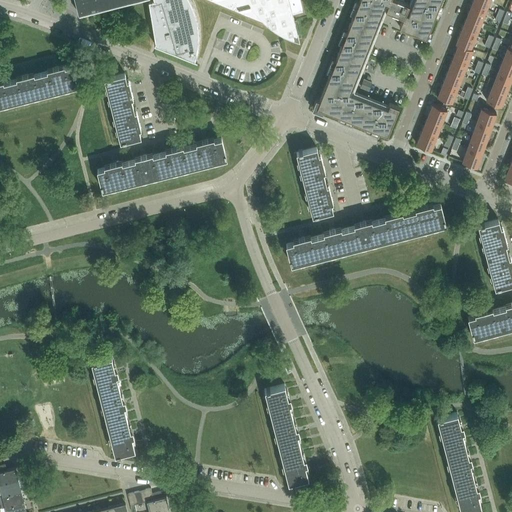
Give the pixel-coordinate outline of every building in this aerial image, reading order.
[(74,0),(78,14),(79,13),(78,13),(128,0),(148,0),(155,40),(154,43),(196,60),(197,59),(194,58),(195,53),(196,48),(197,43),(197,38),(197,33),(197,28),(197,23),(196,19),(195,15),(194,11),(193,7),(191,3),(189,0),(74,0)] [(210,0),(292,34),(287,15),(304,11),(301,0),(210,0)] [(320,98),(317,106),(325,110),(339,115),(352,120),(360,123),(365,126),(378,131),(387,134),(398,106),(389,102),(388,104),(359,93),(353,91),(360,73),(361,70),(371,45),(376,34),(380,23),(383,15),(385,10),(388,11),(400,16),(403,17),(408,4),(405,2),(399,0),(358,0),(353,14),(347,29),(342,43),(336,58),(330,72),(320,98)] [(403,17),(399,26),(405,29),(415,33),(426,37),(426,36),(434,18),(438,5),(440,0),(413,0),(411,5),(409,4),(408,4),(403,17)] [(472,0),(471,3),(486,9),(489,0),(472,0)] [(466,16),(481,22),(486,9),(471,3),(466,16)] [(461,29),(475,35),(481,22),(466,16),(461,29)] [(470,48),(475,35),(461,29),(461,30),(455,43),(458,44),(458,43),(470,48)] [(453,56),(467,62),(473,49),(470,48),(458,43),(458,44),(453,56)] [(507,46),(501,60),(511,64),(511,49),(509,48),(509,47),(507,46)] [(447,69),(462,75),(467,62),(453,56),(447,69)] [(511,64),(501,60),(496,74),(511,79),(511,76),(511,64)] [(75,78),(71,64),(67,65),(64,66),(59,67),(58,65),(57,65),(57,66),(55,67),(53,67),(52,67),(52,69),(47,71),(45,71),(41,72),(46,92),(61,88),(77,84),(76,82),(76,78),(75,78)] [(442,83),(457,88),(462,75),(447,69),(442,83)] [(46,92),(41,72),(36,73),(34,74),(28,75),(27,73),(27,74),(24,75),(22,75),(21,75),(22,77),(16,78),(14,79),(10,80),(15,100),(30,96),(46,92)] [(107,77),(104,77),(108,93),(112,108),(131,103),(130,99),(128,91),(131,91),(130,90),(129,90),(129,88),(128,86),(129,85),(129,84),(127,85),(125,77),(124,72),(110,76),(110,75),(106,76),(107,77)] [(511,79),(496,74),(491,87),(506,93),(511,79)] [(371,82),(363,78),(361,85),(360,86),(368,89),(371,83),(371,82)] [(0,103),(15,100),(10,80),(6,81),(4,82),(0,82),(0,103)] [(442,83),(437,96),(452,102),(457,88),(442,83)] [(491,87),(486,100),(501,106),(506,93),(491,87)] [(112,108),(116,124),(120,140),(122,139),(122,140),(126,139),(139,135),(138,130),(136,122),(138,121),(137,121),(136,116),(137,116),(137,115),(134,116),(132,107),(131,103),(112,108)] [(427,117),(441,123),(447,109),(432,103),(427,117)] [(481,108),(476,121),(491,127),(496,113),(481,108)] [(421,130),(436,136),(441,123),(427,117),(421,130)] [(491,127),(476,121),(471,134),(486,140),(491,127)] [(431,149),(436,136),(421,130),(416,143),(431,149)] [(486,140),(471,134),(467,148),(482,153),(486,140)] [(194,144),(189,145),(194,164),(195,164),(210,160),(226,157),(225,154),(225,150),(224,151),(221,137),(216,138),(214,139),(208,140),(207,138),(207,139),(205,139),(202,140),(202,139),(201,139),(202,142),(196,143),(194,144)] [(158,153),(163,172),(179,168),(194,164),(189,145),(185,146),(183,146),(177,148),(176,146),(176,147),(173,147),(171,148),(171,147),(170,147),(171,150),(165,151),(163,151),(158,153)] [(298,151),(296,151),(300,167),(304,182),(324,177),(323,173),(321,165),(323,164),(322,164),(321,162),(321,159),(322,159),(322,158),(319,159),(317,151),(316,146),(302,150),(302,149),(298,150),(298,151)] [(482,153),(467,148),(462,161),(477,166),(482,153)] [(128,160),(133,180),(148,176),(163,172),(158,153),(155,154),(153,154),(146,156),(146,153),(145,153),(145,154),(143,155),(140,156),(140,155),(139,155),(140,157),(135,159),(132,159),(128,160)] [(101,186),(102,188),(117,184),(133,180),(128,160),(124,161),(122,162),(116,164),(115,161),(114,161),(114,162),(110,163),(110,162),(109,163),(109,165),(104,167),(102,167),(97,168),(100,182),(101,186)] [(324,177),(304,182),(308,198),(312,214),(314,213),(314,214),(318,213),(317,212),(332,208),(330,204),(328,196),(331,195),(331,194),(330,195),(329,190),(330,190),(329,189),(327,189),(325,181),(324,177)] [(443,217),(439,203),(427,206),(426,204),(426,205),(424,206),(421,206),(421,205),(420,205),(421,208),(409,211),(414,230),(429,226),(444,222),(444,220),(443,216),(443,217)] [(414,230),(409,211),(397,214),(396,212),(395,212),(395,213),(393,213),(391,214),(391,213),(390,213),(390,216),(378,219),(383,238),(399,234),(414,230)] [(383,238),(378,219),(366,222),(366,220),(365,220),(365,221),(363,221),(360,222),(360,221),(359,221),(360,224),(348,227),(353,246),(368,242),(383,238)] [(480,223),(478,224),(482,239),(486,255),(506,250),(505,246),(503,237),(505,237),(505,236),(504,236),(503,232),(503,231),(501,231),(499,223),(497,219),(483,222),(480,223)] [(317,235),(322,254),(337,250),(353,246),(348,227),(335,230),(335,228),(334,228),(334,229),(332,230),(330,230),(330,229),(329,229),(330,232),(317,235)] [(299,240),(286,243),(290,257),(289,257),(290,260),(291,262),(307,258),(322,254),(317,235),(305,238),(304,236),(303,236),(304,237),(299,238),(299,237),(298,237),(299,240)] [(507,254),(506,250),(486,255),(490,270),(495,286),(497,285),(497,286),(500,285),(500,284),(511,280),(511,272),(511,268),(511,267),(511,266),(511,267),(511,264),(511,262),(511,261),(509,262),(507,254)] [(511,304),(499,307),(504,326),(511,324),(511,301),(511,304)] [(472,333),(473,335),(489,331),(504,326),(499,307),(487,310),(486,308),(485,308),(486,309),(483,310),(481,311),(481,309),(480,310),(481,312),(468,315),(472,330),(471,330),(472,333)] [(112,356),(111,356),(111,355),(96,359),(93,359),(93,360),(91,360),(91,361),(99,391),(119,386),(115,374),(118,373),(116,367),(114,367),(111,356),(112,356)] [(284,385),(284,384),(269,388),(264,389),(264,390),(272,420),(291,415),(288,403),(291,402),(289,396),(287,397),(284,385)] [(119,386),(99,391),(107,422),(126,417),(123,404),(126,404),(124,397),(121,398),(119,386)] [(445,448),(464,443),(461,431),(463,430),(462,424),(459,425),(456,413),(457,413),(457,412),(441,416),(438,416),(438,417),(436,417),(436,418),(437,418),(445,448)] [(280,451),(299,446),(296,434),(298,433),(297,427),(294,427),(291,415),(272,420),(280,451)] [(126,417),(107,422),(114,452),(114,453),(116,452),(116,453),(119,452),(134,448),(134,447),(131,435),(133,435),(132,428),(129,429),(126,417)] [(469,462),(471,461),(470,455),(467,455),(464,443),(445,448),(453,479),(472,474),(469,462)] [(308,477),(307,476),(304,464),(306,463),(305,457),(302,458),(299,446),(280,451),(288,481),(287,481),(288,482),(290,481),(290,482),(293,481),(308,477)] [(4,464),(0,464),(0,483),(17,479),(14,468),(15,467),(6,469),(4,464)] [(472,474),(453,479),(460,509),(460,510),(462,510),(466,509),(465,509),(481,505),(480,504),(477,492),(479,492),(478,486),(475,486),(472,474)] [(20,490),(17,479),(0,483),(0,488),(1,488),(2,495),(20,490)] [(148,501),(153,499),(152,493),(150,487),(144,489),(147,501),(148,501)] [(142,502),(147,501),(144,489),(139,490),(142,502)] [(23,502),(20,490),(2,495),(5,506),(23,502)] [(136,504),(142,502),(139,490),(133,492),(136,504)] [(152,493),(153,499),(148,501),(151,511),(167,508),(164,497),(165,497),(165,496),(164,496),(163,490),(152,493)] [(127,493),(128,495),(130,505),(135,504),(136,504),(133,492),(127,493)] [(25,511),(23,502),(5,506),(6,511),(25,511)] [(127,511),(125,502),(124,502),(125,503),(114,506),(115,511),(127,511)]
